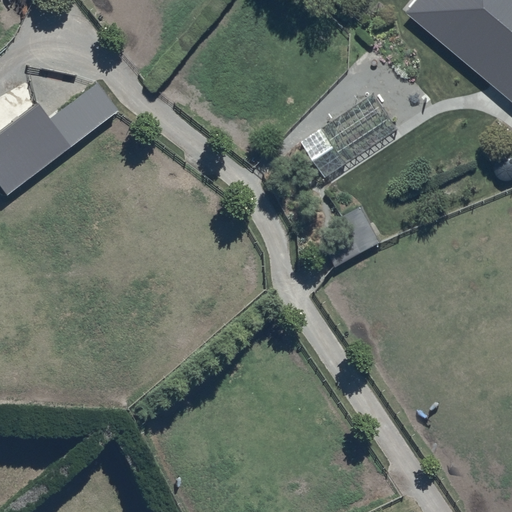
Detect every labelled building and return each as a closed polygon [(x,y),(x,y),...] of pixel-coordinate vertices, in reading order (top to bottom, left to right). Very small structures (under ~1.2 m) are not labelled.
[(511,0),(436,0),(408,39),(480,92),(511,47),(511,0)] [(93,78),(43,111),(27,87),(0,104),(0,186),(2,189),(116,112),(93,78)] [(374,93),(301,140),(324,176),(397,129),(374,93)] [(502,161),(499,164),(497,169),(498,175),(500,179),(505,182),(510,182),(511,181),(511,159),(507,159),(502,161)] [(360,206),(340,216),(360,253),(379,243),(376,236),(380,234),(373,221),(369,224),(360,206)]
